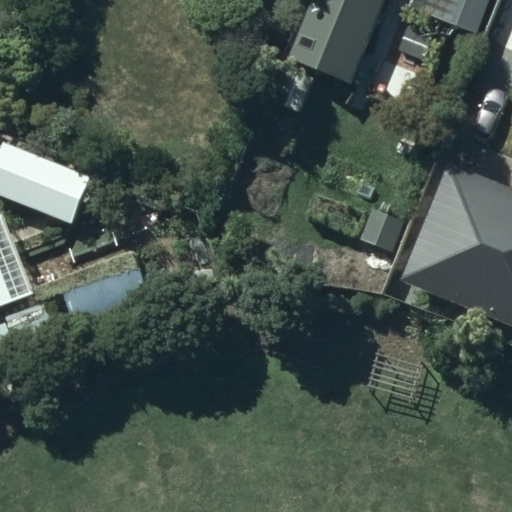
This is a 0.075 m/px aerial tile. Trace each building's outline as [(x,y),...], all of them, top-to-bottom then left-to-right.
[(205,0),(256,22),(265,0),(205,0)] [(388,0),(315,0),(291,58),(354,84),(388,0)] [(497,0),(468,0),(493,10),(497,0)] [(54,170),(0,138),(0,181),(35,202),(54,170)] [(88,278),(102,316),(104,319),(158,300),(156,293),(170,288),(158,255),(144,261),(143,258),(88,278)] [(0,304),(0,334),(9,332),(0,304)]
